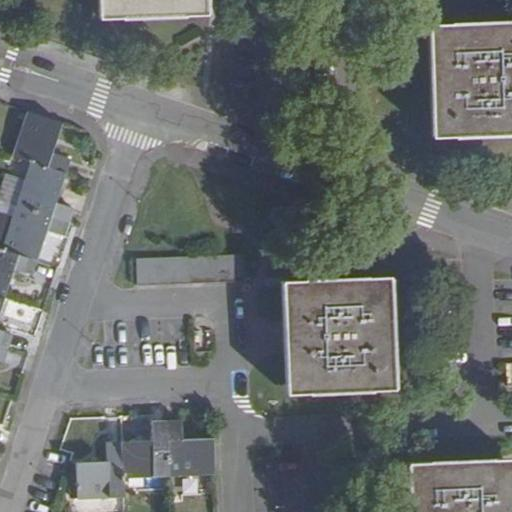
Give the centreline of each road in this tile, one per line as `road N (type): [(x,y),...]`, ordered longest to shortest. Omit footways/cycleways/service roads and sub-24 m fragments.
road 1 (residential): [(78,306),(227,303),(229,382)]
road 2 (residential): [(78,306),(139,107)]
road 3 (residential): [(478,224),(483,422)]
road 4 (residential): [(349,177),(344,0)]
road 5 (residential): [(52,387),(229,382)]
road 6 (residential): [(312,426),(483,422)]
road 7 (residential): [(263,0),(264,149)]
road 8 (residential): [(478,224),(349,177)]
road 9 (residential): [(264,149),(139,107)]
road 10 (residential): [(11,511),(52,387)]
